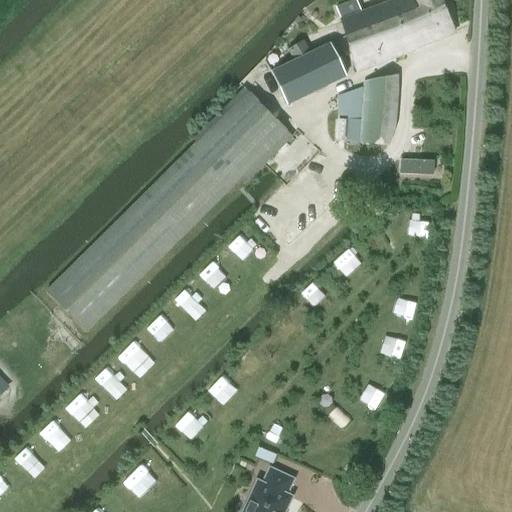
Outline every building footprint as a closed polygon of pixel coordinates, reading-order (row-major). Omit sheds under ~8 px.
[(356,1),(337,8),(342,20),(340,21),(357,72),(454,34),(439,0),(394,0),(360,13),(356,1)] [(287,51),(294,62),(272,72),(288,105),(345,77),(329,47),(313,54),(305,41),(287,51)] [(395,109),(396,76),(337,97),(337,120),(336,140),(388,145),(391,134),(395,109)] [(196,143),(47,294),(86,334),(241,178),(246,182),(291,136),(244,89),(193,140),(196,143)] [(400,175),(432,177),(433,163),(400,162),(400,175)] [(224,246),(232,257),(250,243),(242,233),(224,246)] [(207,265),(198,277),(214,290),(223,279),(207,265)] [(314,311),(327,296),(311,282),(298,296),(314,311)] [(390,319),(410,325),(416,303),(396,297),(390,319)] [(146,327),(161,343),(174,331),(158,315),(146,327)] [(379,356),(399,360),(403,343),(383,339),(379,356)] [(219,376),(205,392),(223,407),(236,391),(219,376)] [(366,385),(359,402),(376,409),(383,393),(366,385)] [(81,423),(96,410),(80,393),(66,407),(81,423)] [(182,413),(174,431),(194,439),(201,421),(182,413)] [(10,459),(24,475),(40,461),(25,445),(10,459)] [(275,455),(258,446),(254,455),(271,463),(275,455)] [(121,483),(146,507),(163,489),(138,465),(121,483)] [(257,483),(244,511),(283,511),(290,499),(285,496),(292,481),(270,471),(263,486),(257,483)] [(0,481),(0,498),(9,491),(0,481)]
